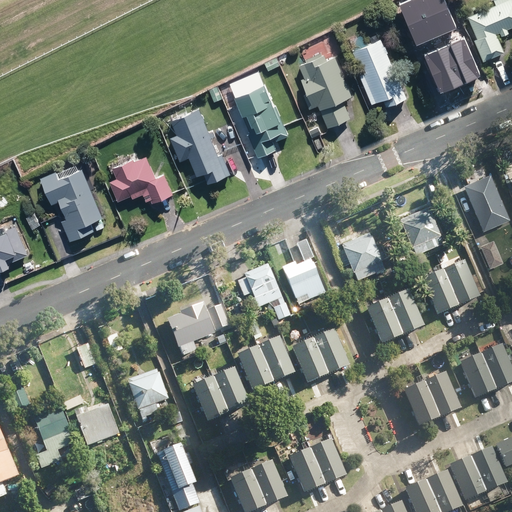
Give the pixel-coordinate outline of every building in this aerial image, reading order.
[(511,26),(511,0),(504,0),(469,15),(478,38),(475,39),(483,60),(505,51),(497,32),(501,31),(502,35),(510,31),(509,27),(511,26)] [(437,74),(440,73),(443,80),(465,71),(459,57),(457,58),(454,50),(458,49),(456,42),(453,43),(442,18),(414,29),(424,53),(421,54),(431,77),(437,74)] [(372,102),(384,98),(387,105),(408,97),(382,37),(361,46),(361,47),(351,52),(372,102)] [(305,58),(307,61),(301,64),(306,76),(302,78),(308,91),(304,92),(311,108),(319,104),(329,126),(351,116),(343,98),(353,94),(336,55),(327,59),(325,54),(323,55),(321,51),(305,58)] [(263,62),(268,71),(279,66),(274,57),(263,62)] [(268,71),(263,62),(252,68),(257,77),(268,71)] [(278,148),(275,139),(289,134),(277,104),(275,105),(271,94),(271,95),(266,82),(236,93),(244,113),(248,111),(251,118),(245,121),(259,156),(278,148)] [(172,118),(178,133),(171,136),(181,160),(191,156),(198,173),(204,171),(209,181),(232,172),(224,153),(220,154),(201,107),(172,118)] [(133,194),(134,196),(144,192),(147,199),(152,197),(154,201),(174,193),(166,172),(156,176),(147,155),(135,160),(134,158),(115,166),(116,167),(114,168),(117,178),(111,180),(119,199),(133,194)] [(95,230),(91,222),(104,216),(84,168),(61,177),(57,170),(42,176),(52,203),(61,199),(68,217),(63,219),(71,240),(95,230)] [(491,177),(464,188),(483,233),(510,222),(491,177)] [(429,209),(401,221),(416,257),(444,245),(429,209)] [(36,211),(26,217),(33,229),(43,224),(36,211)] [(0,267),(1,269),(12,264),(11,261),(29,253),(17,225),(0,232),(0,267)] [(370,233),(342,245),(358,282),(386,271),(370,233)] [(294,262),(283,267),(299,305),(326,294),(311,259),(314,258),(306,240),(297,244),(305,262),(296,266),(294,262)] [(504,264),(493,242),(479,248),(490,270),(504,264)] [(480,297),(465,261),(422,279),(438,315),(480,297)] [(267,263),(244,273),(247,279),(238,282),(245,297),(253,294),(259,308),(269,304),(274,309),(278,321),(291,316),(286,304),(285,304),(267,263)] [(424,326),(409,290),(366,309),(382,345),(424,326)] [(204,303),(167,317),(179,349),(180,348),(184,356),(197,351),(194,343),(216,334),(213,326),(223,322),(216,304),(206,308),(204,303)] [(350,366),(335,330),(292,348),(308,384),(350,366)] [(117,334),(107,338),(113,354),(123,350),(117,334)] [(295,373),(280,337),(237,355),(253,391),(295,373)] [(88,344),(76,349),(84,370),(96,365),(88,344)] [(511,384),(511,366),(503,346),(460,364),(476,400),(511,384)] [(249,404),(234,368),(191,387),(207,423),(249,404)] [(131,383),(128,384),(137,411),(140,410),(143,418),(159,412),(156,404),(169,400),(159,373),(158,374),(157,370),(130,380),(131,383)] [(462,410),(446,374),(404,392),(419,428),(462,410)] [(20,377),(5,383),(16,413),(31,407),(20,377)] [(109,405),(76,417),(87,447),(120,435),(109,405)] [(61,407),(33,418),(47,452),(37,456),(42,469),(62,461),(58,451),(76,444),(61,407)] [(0,483),(19,476),(0,429),(0,483)] [(511,438),(496,445),(505,468),(511,465),(511,438)] [(348,477),(332,441),(290,459),(305,495),(348,477)] [(181,445),(157,454),(179,511),(201,504),(193,485),(196,484),(189,466),(193,464),(189,453),(185,455),(181,445)] [(492,449),(471,458),(487,494),(508,485),(492,449)] [(466,503),(487,494),(471,458),(450,467),(466,503)] [(254,511),(288,498),(273,462),(230,480),(244,511),(254,511)] [(448,472),(427,481),(440,511),(454,511),(463,508),(448,472)] [(124,511),(171,511),(170,507),(162,510),(154,488),(150,490),(147,482),(133,488),(130,481),(115,487),(124,511)] [(414,511),(440,511),(427,481),(405,491),(414,511)] [(406,511),(402,503),(381,511),(406,511)]
